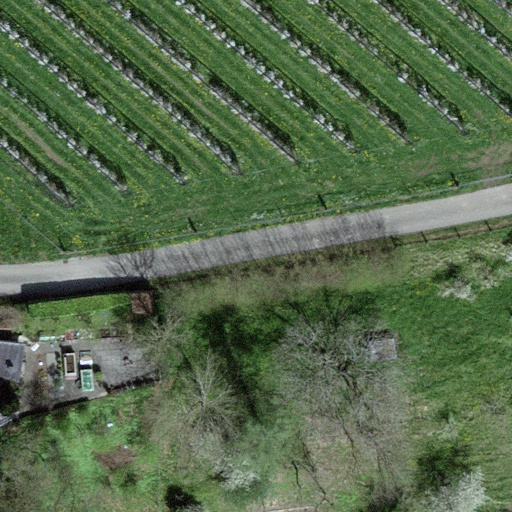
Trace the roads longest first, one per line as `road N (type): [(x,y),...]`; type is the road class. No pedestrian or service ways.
road 1 (unclassified): [(129,283),(511,205)]
road 2 (residential): [(0,288),(129,283)]
